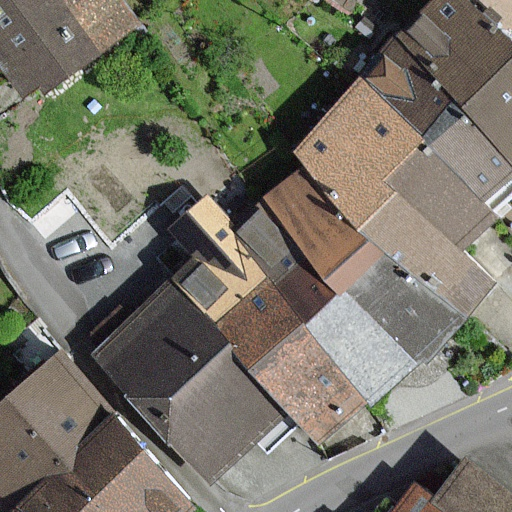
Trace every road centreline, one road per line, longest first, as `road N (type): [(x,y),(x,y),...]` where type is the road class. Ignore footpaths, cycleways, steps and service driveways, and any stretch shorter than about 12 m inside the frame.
road 1 (unclassified): [(0,221),(91,356),(223,511)]
road 2 (tertiary): [(300,511),(511,408)]
